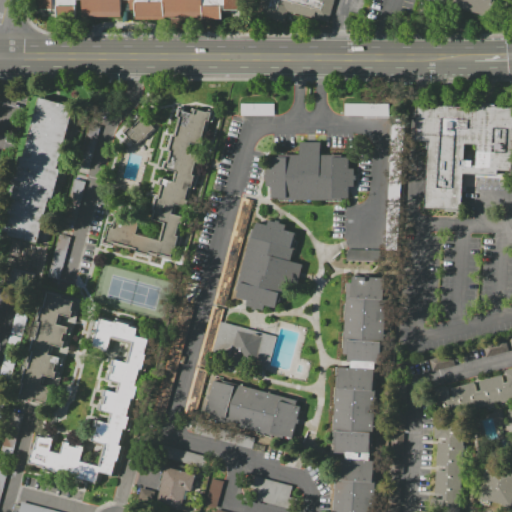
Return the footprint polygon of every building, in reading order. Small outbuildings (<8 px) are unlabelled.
[(239,0),(239,11),(224,11),(224,19),(203,19),(203,16),(163,16),(163,19),(134,19),(134,11),(121,11),(121,17),(82,17),(82,0),(76,0),(76,19),(56,19),(56,11),(39,11),(39,0),(239,0)] [(333,0),(327,22),(287,12),(284,23),(258,16),(262,0),(333,0)] [(424,0),(487,18),(490,7),(493,7),(495,0),(424,0)] [(42,96),(79,106),(42,242),(5,232),(42,96)] [(241,103),(275,103),(275,115),(241,115),(241,103)] [(344,103),(392,104),(392,115),(344,115),(344,103)] [(417,105),(511,109),(511,150),(511,170),(497,169),(497,175),(463,174),(461,209),(424,207),(428,141),(415,140),(417,105)] [(185,110),(199,113),(200,109),(217,114),(215,122),(210,121),(204,144),(193,142),(191,152),(208,156),(205,165),(199,163),(196,175),(200,176),(197,189),(192,188),(187,206),(178,203),(175,215),(189,218),(187,225),(182,223),(180,234),(186,236),(179,260),(153,253),(152,258),(131,253),(132,248),(116,243),(115,249),(104,246),(109,227),(118,229),(122,214),(142,219),(138,234),(164,241),(168,224),(156,220),(158,212),(154,211),(158,197),(164,198),(167,186),(161,185),(163,178),(177,182),(180,169),(168,166),(176,136),(178,137),(185,110)] [(124,133),(130,127),(133,129),(145,117),(155,128),(137,146),(124,133)] [(384,249),(392,117),(401,118),(393,249),(384,249)] [(274,156),(301,157),(302,142),(324,143),(324,154),(359,155),(358,199),(275,197),(275,186),(267,186),(267,170),(274,170),(274,156)] [(213,303),(241,198),(253,201),(225,306),(213,303)] [(254,222),(267,226),(269,218),(285,224),(284,229),(298,233),(289,260),(302,264),(292,295),(284,292),(278,310),(266,306),(264,313),(243,306),(244,301),(233,297),(238,283),(234,282),(254,222)] [(48,277),(59,234),(70,237),(59,280),(48,277)] [(345,249),(381,250),(381,261),(345,261),(345,249)] [(331,511),(333,482),(341,482),(342,460),(348,460),(349,452),(334,452),(338,368),(351,369),(351,361),(342,361),(346,277),(365,278),(385,279),(374,511),(331,511)] [(48,293),(62,296),(61,299),(74,302),(72,311),(74,311),(72,318),(59,314),(57,324),(69,327),(68,333),(65,333),(63,341),(65,341),(63,348),(51,345),(49,355),(61,358),(59,364),(57,363),(55,372),(57,372),(56,378),(44,375),(41,385),(52,388),(47,405),(21,398),(25,384),(22,383),(26,368),(29,369),(33,351),(31,351),(34,339),(36,339),(41,322),(36,321),(40,306),(44,307),(48,293)] [(11,333),(21,294),(32,297),(22,336),(11,333)] [(194,306),(165,415),(153,412),(183,303),(194,306)] [(212,306),(224,309),(208,367),(197,364),(212,306)] [(149,340),(145,354),(149,355),(144,370),(140,369),(136,385),(140,387),(136,400),(132,399),(127,417),(132,418),(128,430),(124,428),(119,446),(124,447),(120,462),(116,461),(112,476),(99,472),(96,485),(76,479),(77,475),(59,470),(57,476),(42,472),(44,466),(29,462),(33,449),(35,450),(38,437),(46,439),(47,437),(54,439),(50,451),(60,454),(64,442),(70,444),(70,446),(76,448),(77,445),(84,447),(80,462),(99,467),(106,444),(92,440),(97,420),(109,424),(112,414),(101,411),(107,389),(118,393),(121,383),(106,379),(112,359),(128,363),(133,343),(112,337),(108,350),(92,346),(100,318),(115,322),(115,320),(131,325),(130,327),(138,329),(136,336),(149,340)] [(221,321),(272,335),(264,368),(212,354),(221,321)] [(0,369),(10,335),(22,338),(8,390),(0,388),(0,369)] [(428,360),(431,371),(453,365),(450,354),(428,360)] [(196,367),(208,371),(196,414),(184,411),(196,367)] [(511,400),(511,370),(433,390),(438,418),(430,511),(457,511),(465,413),(511,400)] [(213,379),(303,403),(292,442),(265,435),(267,426),(231,416),(230,423),(204,416),(213,379)] [(0,454),(12,411),(22,414),(10,457),(0,454)] [(254,438),(251,449),(194,433),(198,422),(254,438)] [(162,445),(215,460),(212,471),(158,456),(162,445)] [(479,501),(511,508),(511,467),(488,461),(479,501)] [(0,498),(0,464),(9,467),(0,498)] [(166,468),(195,476),(190,491),(187,490),(181,509),(156,502),(166,468)] [(247,474),(292,487),(289,497),(292,498),(289,509),(251,498),(253,489),(244,487),(247,474)] [(212,479),(223,482),(216,508),(205,505),(212,479)] [(153,490),(139,488),(137,502),(151,504),(153,490)] [(19,511),(22,501),(63,511),(19,511)]
